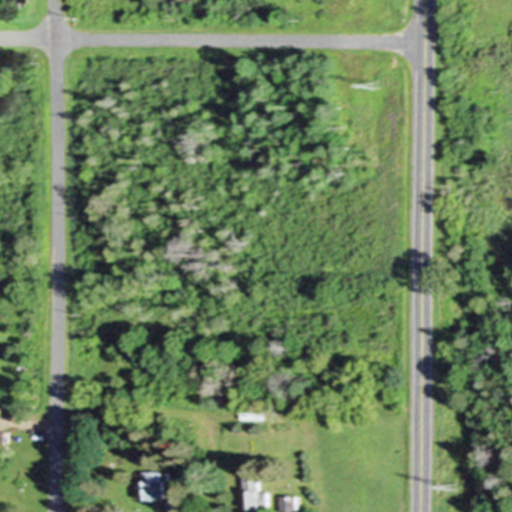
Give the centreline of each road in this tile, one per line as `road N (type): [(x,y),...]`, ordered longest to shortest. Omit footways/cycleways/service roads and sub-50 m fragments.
road 1 (residential): [(57,511),(52,0)]
road 2 (tertiary): [(422,511),(425,0)]
road 3 (residential): [(424,40),(54,34)]
